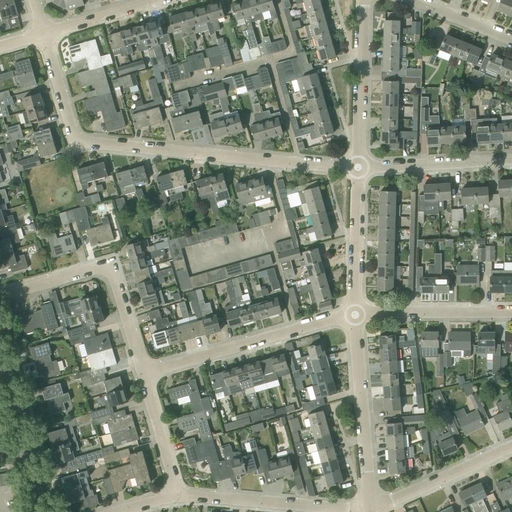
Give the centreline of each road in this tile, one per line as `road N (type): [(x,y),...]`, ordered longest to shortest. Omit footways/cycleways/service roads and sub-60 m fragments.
road 1 (residential): [(358,168),(85,143),(73,135),(44,34)]
road 2 (residential): [(141,373),(354,312)]
road 3 (residential): [(141,373),(110,270),(0,294)]
road 4 (residential): [(367,511),(354,312)]
road 5 (residential): [(176,495),(367,511)]
road 6 (residential): [(358,168),(362,0)]
road 7 (residential): [(367,511),(511,445)]
road 8 (residential): [(511,312),(354,312)]
road 9 (residential): [(358,168),(511,159)]
road 10 (tertiary): [(40,511),(0,371)]
road 11 (residential): [(354,312),(358,168)]
road 12 (residential): [(176,495),(141,373)]
